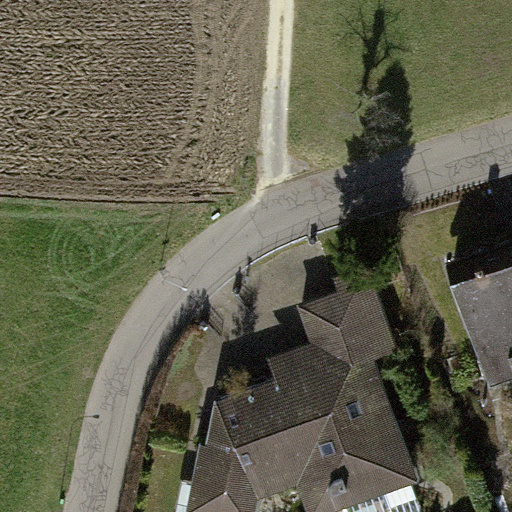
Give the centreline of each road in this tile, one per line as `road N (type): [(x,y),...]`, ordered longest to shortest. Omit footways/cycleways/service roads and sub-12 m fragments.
road 1 (residential): [(511,143),(281,214),(203,270),(157,318),(115,395),(92,511)]
road 2 (track): [(284,0),(281,214)]
